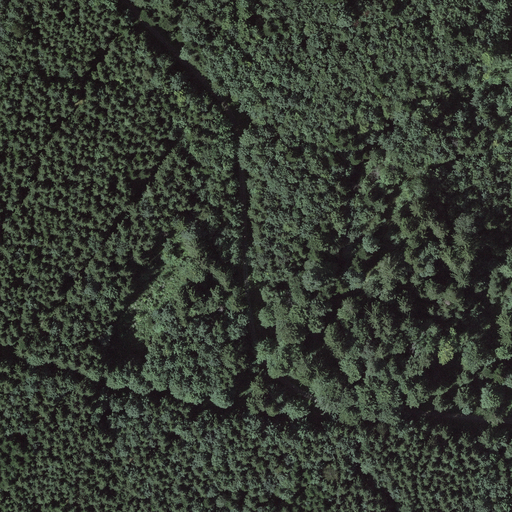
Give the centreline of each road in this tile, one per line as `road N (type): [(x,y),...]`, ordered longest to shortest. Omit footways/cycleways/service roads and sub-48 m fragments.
road 1 (track): [(124,0),(220,95),(236,126),(246,306),(283,380),(340,408),(511,421)]
road 2 (track): [(340,408),(283,414),(0,347)]
